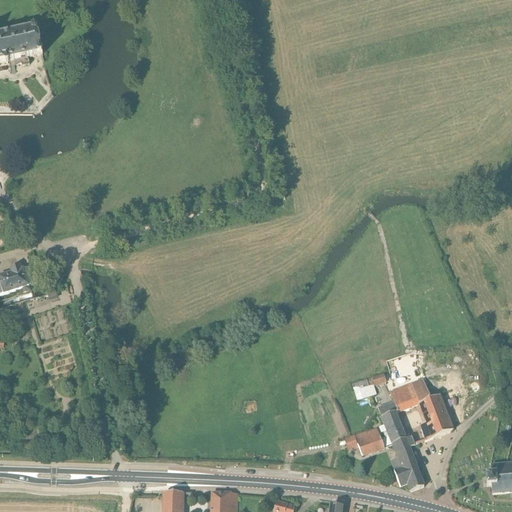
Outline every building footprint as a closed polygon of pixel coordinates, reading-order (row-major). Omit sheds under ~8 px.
[(0,63),(6,63),(6,65),(8,64),(8,63),(9,63),(11,72),(15,71),(14,67),(15,67),(15,66),(20,65),(21,65),(21,66),(22,66),(22,67),(30,65),(28,59),(43,55),(37,30),(0,37),(0,63)] [(37,283),(32,267),(21,270),(20,267),(10,270),(11,273),(0,276),(0,294),(23,287),(24,292),(31,289),(30,286),(37,283)] [(46,292),(49,301),(58,298),(55,289),(46,292)] [(384,375),(372,379),(374,387),(387,383),(384,375)] [(377,410),(391,445),(406,440),(396,414),(398,413),(399,414),(418,407),(424,425),(420,427),(425,443),(450,433),(452,429),(446,412),(457,408),(444,375),(433,379),(433,378),(389,394),(393,404),(377,410)] [(374,430),(350,439),(343,442),(347,452),(356,448),(359,457),(381,449),(374,430)] [(406,440),(391,445),(400,469),(394,472),(400,488),(407,485),(410,493),(424,488),(409,450),(415,447),(411,438),(406,440)] [(486,481),(487,487),(491,487),(492,495),(511,493),(511,464),(490,467),(491,476),(486,476),(486,481)] [(163,494),(163,498),(162,511),(183,511),(184,496),(185,496),(185,495),(184,495),(184,494),(163,494)] [(229,495),(213,495),(212,511),(235,511),(237,495),(229,495)] [(293,511),(295,508),(276,503),(274,511),(293,511)]
